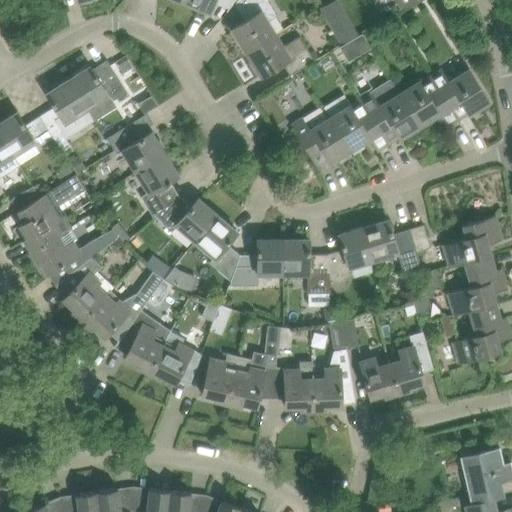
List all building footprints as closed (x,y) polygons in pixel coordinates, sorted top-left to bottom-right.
[(184,0),(184,2),(209,12),(213,2),(229,9),(234,3),(236,0),(184,0)] [(236,0),(234,3),(245,20),(232,28),(247,53),(276,36),(267,21),(275,16),(265,0),(236,0)] [(358,35),(351,23),(333,34),(340,45),(358,35)] [(450,38),(464,59),(477,50),(463,29),(450,38)] [(276,36),(247,53),(261,76),(282,63),(289,75),(314,60),(299,35),(282,46),(276,36)] [(68,79),(93,118),(93,119),(116,105),(113,100),(127,91),(107,59),(97,65),(98,67),(93,71),(90,65),(68,79)] [(441,69),(430,76),(458,119),(467,113),(468,115),(489,102),(469,68),(449,81),(441,69)] [(399,85),(395,87),(419,126),(439,114),(446,126),(458,119),(430,76),(421,82),(419,79),(402,90),(399,85)] [(54,106),(40,115),(53,136),(61,131),(65,137),(72,133),(71,131),(93,118),(68,79),(46,93),(54,106)] [(372,92),(360,100),(387,144),(397,138),(399,139),(419,126),(395,87),(392,89),(395,94),(380,104),(372,92)] [(333,114),(329,117),(350,151),(369,139),(377,150),(387,144),(360,100),(351,105),(350,103),(333,114)] [(17,111),(0,121),(0,132),(14,154),(36,141),(39,145),(53,136),(40,115),(25,124),(17,111)] [(309,129),(302,117),(291,124),(318,168),(328,162),(329,163),(350,151),(329,117),(326,118),(309,129)] [(129,124),(112,135),(107,138),(116,153),(122,150),(135,171),(165,153),(151,131),(138,139),(129,124)] [(14,154),(0,132),(0,176),(20,164),(14,154)] [(274,138),(282,152),(290,148),(282,133),(274,138)] [(165,153),(135,171),(148,193),(143,196),(155,215),(174,198),(165,183),(178,175),(165,153)] [(70,159),(77,172),(86,167),(78,154),(70,159)] [(57,171),(62,179),(73,172),(68,164),(57,171)] [(40,196),(17,210),(18,210),(18,211),(21,209),(27,219),(24,221),(25,222),(19,225),(27,238),(23,240),(24,241),(27,239),(33,249),(30,250),(31,252),(71,227),(64,216),(59,218),(51,205),(68,195),(62,184),(41,197),(40,196)] [(33,186),(11,199),(17,210),(40,196),(33,186)] [(174,198),(155,215),(172,229),(176,224),(194,240),(217,214),(198,197),(187,209),(174,198)] [(217,214),(194,240),(214,257),(209,263),(230,281),(240,254),(227,243),(237,231),(217,214)] [(442,244),(448,263),(462,259),(463,262),(491,254),(488,243),(502,239),(495,215),(462,224),(466,237),(442,244)] [(388,219),(363,226),(373,260),(397,253),(402,270),(420,266),(416,253),(409,229),(392,234),(388,219)] [(115,228),(125,240),(130,236),(120,224),(115,228)] [(424,224),(409,229),(416,253),(431,248),(424,224)] [(326,254),(331,292),(333,292),(334,293),(340,291),(345,288),(347,284),(350,281),(351,279),(352,277),(351,274),(349,267),(373,260),(363,226),(338,234),(343,249),(326,254)] [(71,227),(31,252),(37,262),(41,261),(48,273),(54,270),(62,279),(58,282),(59,283),(92,257),(91,256),(106,245),(105,243),(117,236),(111,227),(99,235),(77,248),(72,240),(77,237),(71,227)] [(309,238),(282,239),(283,274),(308,274),(308,292),(331,292),(326,254),(309,254),(309,238)] [(240,254),(230,281),(258,281),(258,274),(283,274),(282,239),(257,239),(257,254),(240,254)] [(154,270),(163,277),(170,266),(153,254),(146,264),(154,270)] [(491,254),(463,262),(469,285),(446,292),(452,314),(468,311),(496,302),(493,292),(507,288),(501,268),(495,269),(491,254)] [(92,257),(59,283),(68,294),(63,299),(73,308),(71,311),(81,320),(106,294),(113,286),(96,270),(101,265),(92,257)] [(441,286),(436,268),(422,272),(428,290),(441,286)] [(154,270),(137,293),(147,300),(162,278),(163,277),(154,270)] [(106,294),(81,320),(90,329),(93,327),(104,337),(130,309),(118,298),(115,302),(106,294)] [(208,298),(202,315),(213,319),(209,329),(210,329),(220,303),(208,298)] [(475,338),(453,344),(458,363),(500,351),(497,340),(511,336),(506,316),(500,318),(496,302),(468,311),(475,338)] [(220,303),(210,329),(222,333),(231,307),(220,303)] [(324,308),(325,321),(338,319),(336,306),(324,308)] [(432,320),(436,336),(456,331),(452,315),(432,320)] [(354,317),(341,320),(346,348),(359,346),(354,317)] [(329,322),(334,350),(346,348),(341,320),(329,322)] [(143,323),(134,339),(125,356),(138,363),(136,367),(148,373),(171,329),(156,321),(152,328),(143,323)] [(261,352),(259,365),(265,366),(275,367),(278,344),(279,326),(267,324),(264,351),(261,351),(261,352)] [(279,326),(278,344),(290,345),(292,327),(279,326)] [(171,329),(148,373),(160,379),(162,376),(175,382),(185,362),(196,367),(201,354),(180,343),(183,336),(171,329)] [(401,357),(389,361),(398,393),(411,389),(409,386),(423,381),(421,372),(433,368),(422,331),(409,335),(412,346),(398,350),(401,357)] [(242,403),(256,406),(265,366),(259,365),(261,352),(252,350),(249,366),(237,364),(228,404),(241,407),(242,403)] [(228,404),(237,364),(210,357),(202,394),(216,397),(215,401),(228,404)] [(360,361),(365,378),(370,397),(384,393),(385,397),(398,393),(389,361),(377,364),(375,357),(360,361)] [(323,372),(312,373),(314,409),(327,409),(327,405),(341,405),(340,367),(323,368),(323,372)] [(284,369),(285,387),(285,407),(300,406),(300,410),(314,409),(312,373),(300,373),(300,369),(284,369)] [(460,456),(465,475),(472,503),(495,498),(504,496),(501,481),(511,478),(511,466),(511,462),(503,463),(499,447),(460,456)] [(120,511),(118,488),(97,491),(99,511),(129,511),(123,511),(120,511)] [(149,488),(147,508),(146,511),(138,511),(167,511),(170,490),(149,488)] [(170,490),(167,511),(188,511),(191,492),(170,490)] [(76,494),(78,511),(99,511),(97,491),(76,494)] [(438,502),(440,509),(463,504),(461,496),(438,502)] [(495,498),(472,503),(462,505),(463,511),(506,511),(506,509),(498,511),(495,498)] [(374,501),(375,511),(391,511),(390,499),(374,501)] [(221,500),(216,511),(238,511),(241,507),(221,500)] [(49,511),(46,502),(26,510),(27,511),(49,511)]
